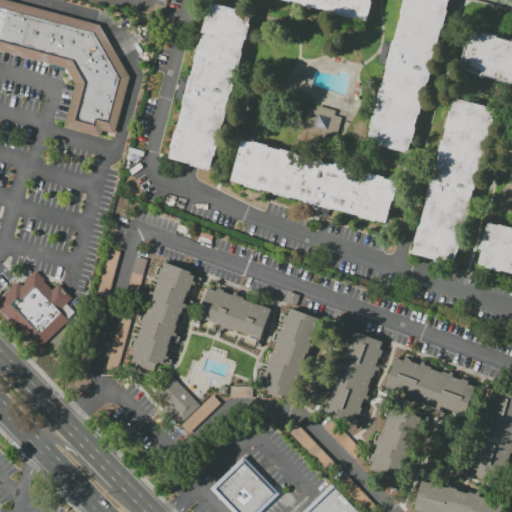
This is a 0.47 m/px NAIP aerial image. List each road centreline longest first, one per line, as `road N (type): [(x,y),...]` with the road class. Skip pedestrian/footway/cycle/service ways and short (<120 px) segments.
road 1 (primary): [(0,402),(107,511)]
road 2 (primary): [(149,506),(108,489),(59,442),(37,440)]
road 3 (primary): [(155,511),(68,422)]
